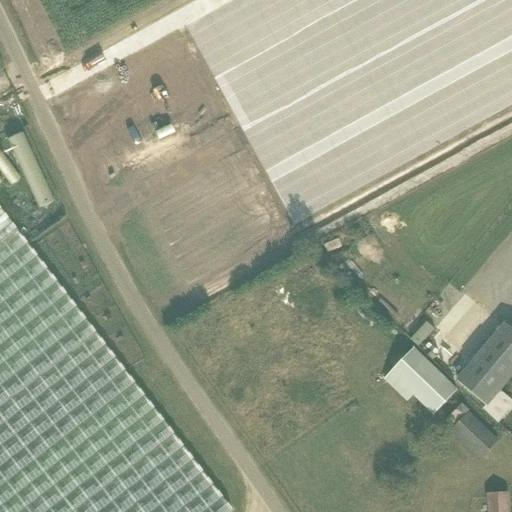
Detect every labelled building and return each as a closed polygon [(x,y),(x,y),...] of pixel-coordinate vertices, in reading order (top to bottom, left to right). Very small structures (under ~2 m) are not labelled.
[(20,130),(4,137),(36,208),(52,200),(20,130)] [(0,511),(230,511),(231,511),(0,209),(0,511)] [(511,376),(511,329),(506,324),(458,382),(487,406),(511,376)] [(415,349),(391,374),(435,416),(459,391),(415,349)] [(481,459),(498,441),(469,414),(452,431),(481,459)] [(487,493),(487,511),(506,511),(505,492),(487,493)]
